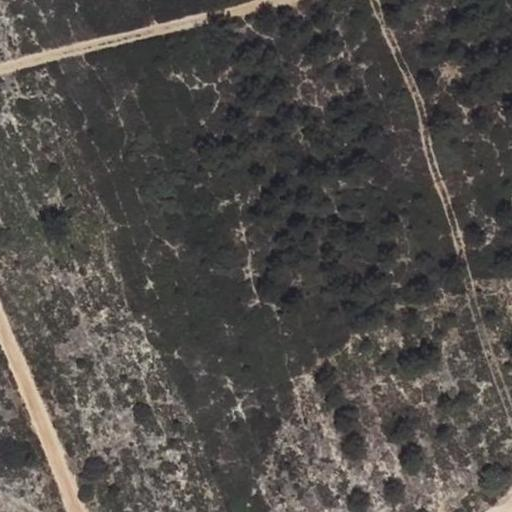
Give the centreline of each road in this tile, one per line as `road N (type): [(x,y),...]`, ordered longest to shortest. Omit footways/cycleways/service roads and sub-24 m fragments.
road 1 (track): [(511,410),(423,154),(421,101),(370,0)]
road 2 (track): [(274,0),(0,66)]
road 3 (track): [(0,312),(79,511)]
